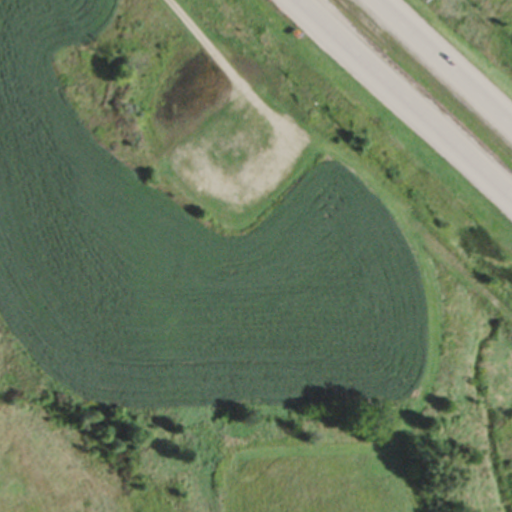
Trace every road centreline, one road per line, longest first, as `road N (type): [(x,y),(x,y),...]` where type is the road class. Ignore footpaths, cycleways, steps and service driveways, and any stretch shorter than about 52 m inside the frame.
road 1 (motorway): [(302,0),(511,197)]
road 2 (motorway): [(511,129),(370,0)]
